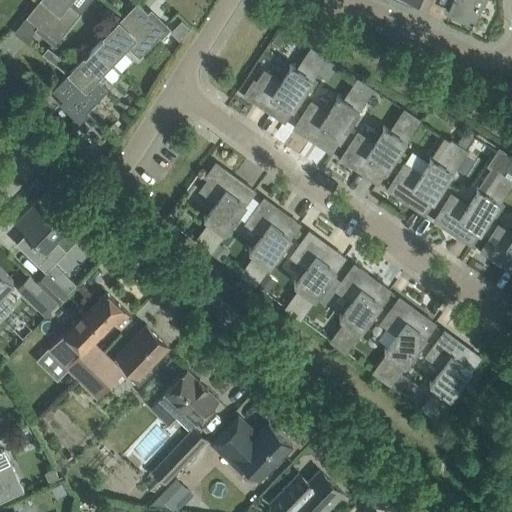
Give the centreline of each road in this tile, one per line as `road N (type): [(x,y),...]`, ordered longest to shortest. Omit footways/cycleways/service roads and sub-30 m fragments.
road 1 (residential): [(427,511),(110,202)]
road 2 (residential): [(501,326),(182,86)]
road 3 (residential): [(345,0),(484,59),(511,51)]
road 4 (residential): [(110,202),(182,86)]
